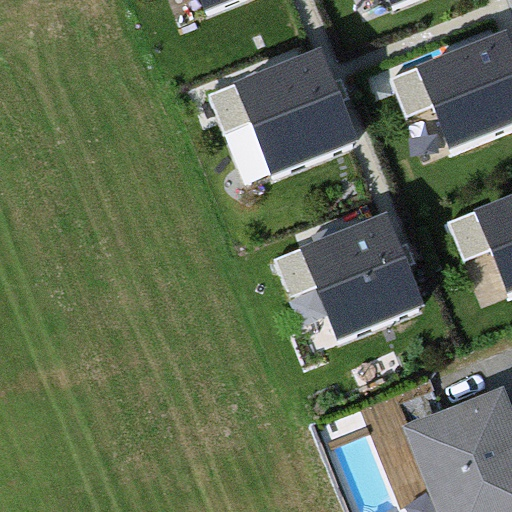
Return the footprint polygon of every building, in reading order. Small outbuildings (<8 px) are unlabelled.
[(511,118),(511,36),(507,24),(422,61),(457,142),(511,118)] [(361,132),(326,50),(241,87),(276,168),(361,132)] [(511,192),(484,205),(511,270),(511,192)] [(426,294),(391,213),(306,249),(341,330),(426,294)] [(511,511),(511,408),(410,448),(435,511),(511,511)]
